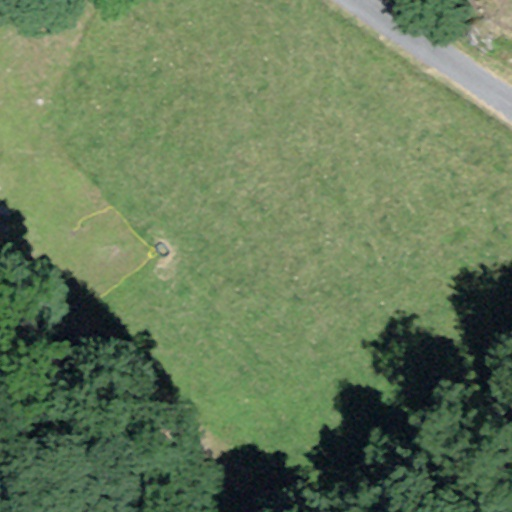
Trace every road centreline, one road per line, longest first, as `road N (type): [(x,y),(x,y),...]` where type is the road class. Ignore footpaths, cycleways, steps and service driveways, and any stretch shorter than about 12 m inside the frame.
road 1 (track): [(348,511),(0,247)]
road 2 (unclassified): [(358,0),(511,101)]
